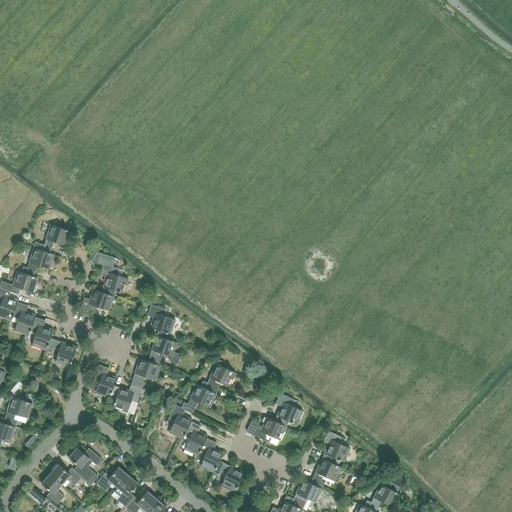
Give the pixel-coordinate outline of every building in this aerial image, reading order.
[(48,218),(55,224),(60,217),(53,212),(48,218)] [(35,242),(33,248),(48,253),(48,252),(50,253),(54,241),(67,246),(71,231),(50,224),(45,239),(46,239),(44,245),(35,242)] [(17,271),(16,271),(31,276),(32,275),(33,276),(37,265),(50,269),(54,255),(50,253),(48,252),(48,253),(33,248),(29,262),(28,268),(23,267),(22,272),(17,271)] [(101,253),(98,263),(104,265),(100,274),(106,276),(103,286),(101,292),(107,294),(108,293),(110,294),(110,295),(113,296),(114,293),(115,290),(124,293),(129,279),(120,276),(116,275),(118,269),(112,267),(115,258),(101,253)] [(1,281),(0,285),(0,287),(8,290),(8,291),(10,291),(18,294),(20,288),(33,292),(38,278),(33,276),(32,275),(31,276),(16,271),(12,284),(1,281)] [(13,317),(18,302),(18,300),(8,296),(10,291),(8,291),(8,290),(0,287),(0,303),(1,303),(0,304),(0,317),(11,321),(12,317),(13,317)] [(84,297),(80,307),(95,312),(97,306),(109,310),(114,296),(113,296),(110,295),(110,294),(108,293),(107,294),(101,292),(93,289),(89,299),(84,297)] [(18,302),(13,317),(18,318),(14,331),(28,335),(35,314),(26,311),(28,305),(18,302)] [(159,330),(157,336),(171,341),(171,340),(168,339),(170,334),(171,334),(176,320),(163,315),(165,310),(151,305),(147,315),(153,317),(150,327),(159,330)] [(46,350),(47,347),(48,347),(48,345),(50,338),(53,329),(43,326),(45,321),(35,317),(30,331),(35,333),(31,345),(46,350)] [(152,350),(148,362),(154,364),(154,363),(157,364),(157,365),(160,366),(160,365),(162,359),(160,359),(162,353),(171,356),(169,361),(177,364),(181,355),(174,352),(177,342),(171,340),(171,341),(157,336),(156,335),(151,350),(152,350)] [(47,347),(46,350),(52,352),(53,348),(59,350),(54,362),(69,367),(76,346),(62,341),(62,342),(50,338),(48,345),(48,347),(47,347)] [(135,373),(131,385),(142,388),(144,382),(141,381),(143,376),(155,380),(160,366),(157,365),(157,364),(154,363),(154,364),(148,362),(139,359),(134,373),(135,373)] [(215,363),(209,377),(210,377),(221,382),(229,386),(236,373),(221,366),(223,361),(218,359),(215,363)] [(109,398),(109,397),(111,394),(112,392),(111,392),(113,385),(116,377),(107,374),(109,368),(98,364),(93,378),(99,381),(95,393),(109,398)] [(15,378),(7,388),(14,393),(22,384),(15,378)] [(190,398),(188,404),(184,402),(181,407),(181,408),(185,410),(192,413),(198,402),(209,408),(216,394),(212,392),(213,392),(212,391),(210,391),(196,384),(190,398)] [(111,394),(109,397),(115,399),(112,407),(127,413),(131,400),(137,402),(142,388),(131,385),(129,390),(119,387),(113,385),(111,392),(112,392),(111,394)] [(277,415),(276,418),(274,421),(280,423),(283,424),(282,424),(286,426),(288,421),(296,424),(303,411),(291,405),(294,399),(280,393),(275,403),(280,406),(276,415),(277,415)] [(7,411),(5,417),(3,423),(9,425),(10,424),(12,425),(12,426),(15,427),(17,421),(14,419),(15,414),(27,418),(32,403),(11,397),(6,411),(7,411)] [(185,435),(191,421),(192,419),(182,415),(185,410),(181,408),(181,407),(175,404),(168,418),(174,421),(168,432),(182,439),(184,435),(185,435)] [(256,424),(252,434),(262,439),(269,442),(272,436),(280,440),(286,426),(282,424),(283,424),(280,423),(274,421),(266,417),(262,426),(256,424)] [(0,445),(2,438),(11,441),(16,427),(15,427),(12,426),(12,425),(10,424),(9,425),(3,423),(0,421),(0,445)] [(198,456),(200,452),(206,438),(207,436),(198,431),(201,426),(191,421),(185,435),(189,437),(184,449),(198,456)] [(328,430),(323,441),(328,443),(324,452),(324,453),(343,462),(344,462),(350,448),(339,443),(342,437),(328,430)] [(34,434),(29,439),(34,444),(38,439),(38,438),(34,434)] [(199,466),(213,472),(215,468),(216,468),(217,466),(216,466),(219,461),(223,452),(214,448),(216,443),(206,438),(200,452),(205,454),(199,466)] [(77,447),(68,457),(77,465),(74,469),(82,476),(81,477),(90,485),(93,482),(98,476),(87,466),(92,461),(96,465),(101,459),(89,448),(84,453),(82,452),(80,449),(77,447)] [(315,472),(313,477),(310,483),(302,479),(316,486),(317,486),(319,486),(319,487),(322,489),(322,488),(324,483),(320,481),(323,476),(335,481),(341,467),(338,466),(338,465),(336,464),(336,465),(322,458),(321,458),(315,472)] [(230,466),(224,463),(219,461),(216,466),(217,466),(216,468),(215,468),(213,472),(213,473),(213,472),(219,475),(221,471),(226,474),(220,485),(234,492),(244,472),(230,465),(230,466)] [(58,464),(49,473),(62,485),(67,479),(74,486),(81,477),(82,476),(74,469),(72,468),(68,472),(58,464)] [(111,483),(117,487),(128,475),(118,467),(110,476),(105,472),(96,483),(105,490),(111,483)] [(62,485),(49,473),(41,483),(50,491),(46,496),(56,505),(64,496),(57,490),(62,485)] [(114,491),(114,492),(119,496),(118,498),(116,500),(124,505),(125,507),(134,497),(129,493),(136,485),(137,483),(128,475),(117,487),(114,491)] [(296,493),(293,498),(291,504),(297,507),(298,507),(299,507),(299,508),(303,510),(303,509),(302,509),(307,498),(316,502),(322,489),(319,487),(319,486),(317,486),(316,486),(302,479),(295,492),(296,493)] [(374,498),(371,503),(367,501),(364,505),(374,511),(374,510),(375,511),(381,501),(393,507),(400,494),(398,493),(401,488),(390,482),(387,487),(380,483),(373,497),(374,498)] [(32,487),(28,491),(42,503),(45,499),(32,487)] [(134,497),(125,507),(127,508),(131,511),(136,511),(139,509),(141,511),(145,511),(146,511),(157,499),(147,491),(146,493),(139,501),(134,497)] [(145,511),(162,511),(167,507),(157,499),(146,511),(145,511)] [(273,507),(270,511),(301,511),(303,510),(299,508),(299,507),(298,507),(297,507),(291,504),(282,500),(278,509),(273,507)]
